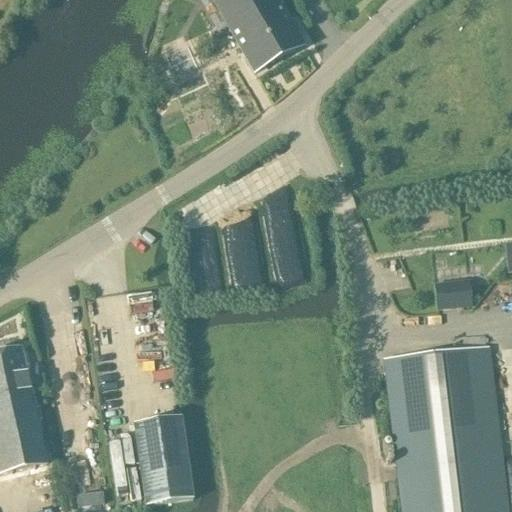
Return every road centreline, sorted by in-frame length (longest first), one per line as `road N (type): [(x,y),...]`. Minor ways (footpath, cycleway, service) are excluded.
road 1 (tertiary): [(0,293),(290,111),(402,0)]
road 2 (track): [(366,335),(376,511)]
